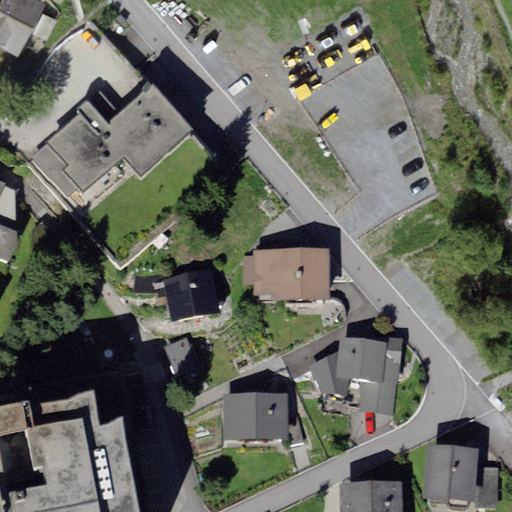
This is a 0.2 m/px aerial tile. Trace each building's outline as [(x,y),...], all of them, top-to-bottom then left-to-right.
[(0,0),(0,48),(17,58),(45,4),(36,0),(0,0)] [(193,132),(151,84),(107,122),(88,100),(76,110),(79,114),(47,143),(49,145),(29,162),(80,219),(135,171),(141,178),(193,132)] [(0,257),(8,261),(16,246),(15,192),(3,187),(5,183),(0,181),(0,257)] [(329,248),(252,250),(253,258),(242,258),(243,284),(253,283),(253,295),(269,295),(269,302),(330,300),(329,248)] [(164,280),(172,321),(219,312),(211,271),(164,280)] [(379,341),(340,337),(337,352),(308,367),(314,380),(317,379),(322,393),(348,394),(350,378),(361,378),(358,413),(394,416),(401,338),(380,337),(379,341)] [(30,402),(0,408),(0,511),(138,511),(123,420),(100,427),(94,393),(31,407),(30,402)] [(287,394),(222,395),(223,440),(288,439),(288,420),(287,394)] [(298,417),(288,420),(288,439),(290,445),(303,442),(298,417)] [(477,448),(427,445),(423,497),(474,501),(477,448)] [(499,469),(480,467),(476,509),(495,511),(499,469)] [(401,511),(401,482),(340,484),(340,511),(401,511)]
